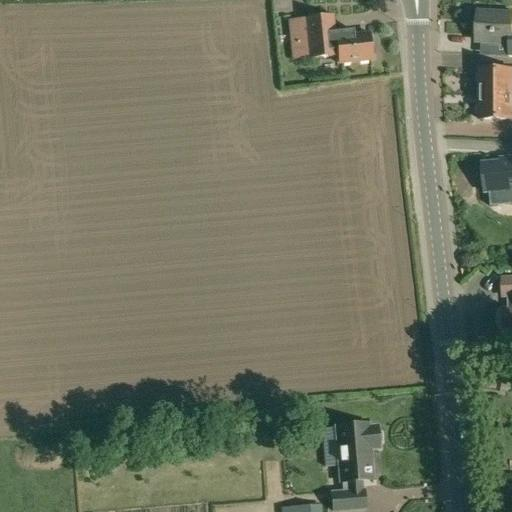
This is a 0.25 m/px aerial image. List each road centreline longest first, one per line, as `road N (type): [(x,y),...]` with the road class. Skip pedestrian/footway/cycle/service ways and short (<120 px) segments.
road 1 (tertiary): [(450,358),(413,0)]
road 2 (tertiary): [(464,511),(450,358)]
